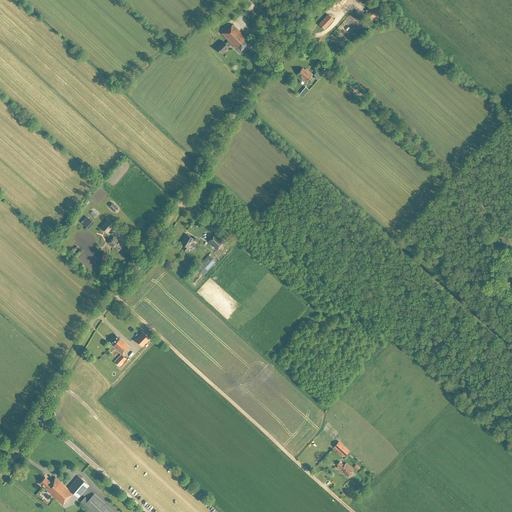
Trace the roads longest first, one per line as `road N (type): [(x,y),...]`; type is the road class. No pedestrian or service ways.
road 1 (unclassified): [(0,477),(268,57),(270,28),(251,0)]
road 2 (track): [(511,231),(328,67)]
